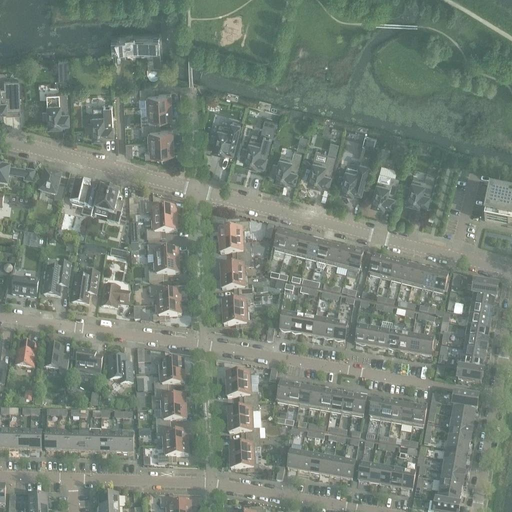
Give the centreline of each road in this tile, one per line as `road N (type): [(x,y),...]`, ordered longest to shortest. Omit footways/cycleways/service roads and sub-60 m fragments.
road 1 (residential): [(511,272),(197,190)]
road 2 (residential): [(495,397),(204,345)]
road 3 (residential): [(204,345),(0,315)]
road 4 (residential): [(197,190),(0,139)]
road 5 (residential): [(366,511),(211,483)]
road 6 (residential): [(204,345),(197,190)]
road 7 (residential): [(211,483),(71,479)]
road 8 (residential): [(211,483),(204,345)]
